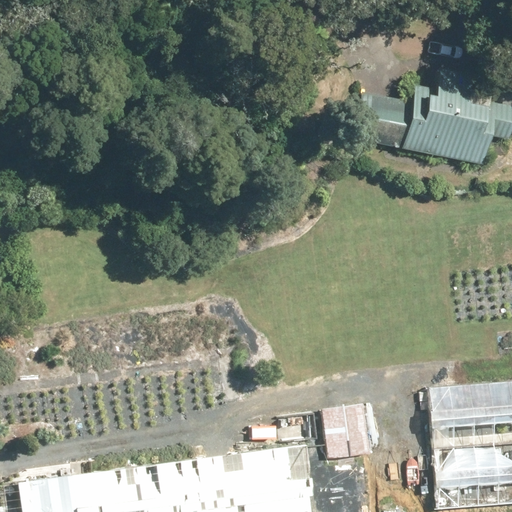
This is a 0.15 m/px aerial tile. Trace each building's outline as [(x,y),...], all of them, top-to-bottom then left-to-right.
[(348,139),(486,167),(493,134),(511,137),(511,110),(493,107),(500,74),(421,58),(413,95),(359,84),(348,139)] [(432,446),(511,440),(511,377),(428,383),(432,446)] [(370,452),(364,400),(321,406),(328,457),(370,452)] [(511,440),(432,446),(437,508),(511,502),(511,440)] [(315,511),(309,449),(0,478),(0,511),(315,511)]
